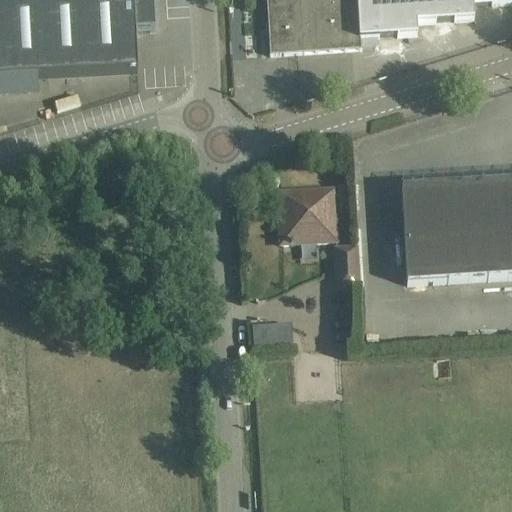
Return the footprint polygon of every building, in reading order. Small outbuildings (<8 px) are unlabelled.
[(0,0),(0,83),(37,82),(137,76),(135,36),(155,35),(152,0),(0,0)] [(266,0),(270,59),(362,54),(362,52),(361,52),(360,42),(417,39),(416,27),(474,24),(473,10),(511,8),(510,0),(266,0)] [(511,282),(511,185),(401,192),(407,289),(511,282)] [(281,249),(301,248),(337,246),(333,194),(278,198),(281,249)] [(354,253),(332,254),(334,294),(356,293),(354,253)] [(257,323),(257,343),(297,342),(297,323),(257,323)]
